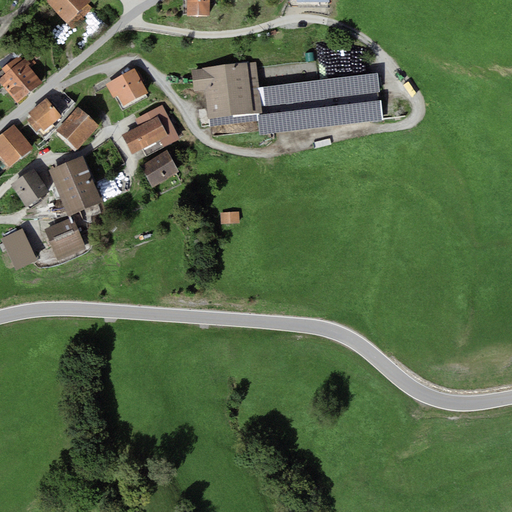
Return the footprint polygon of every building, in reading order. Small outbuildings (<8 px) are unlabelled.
[(90,0),(45,0),(44,1),(71,30),(84,18),(83,17),(93,9),(88,3),(91,1),(90,0)] [(186,0),(187,16),(210,16),(209,0),(186,0)] [(3,70),(0,72),(0,86),(3,85),(17,102),(41,82),(28,66),(31,64),(26,58),(24,60),(19,54),(1,68),(3,70)] [(257,62),(191,69),(194,93),(205,91),(209,126),(258,121),(257,114),(263,114),(262,107),(260,88),(257,62)] [(134,67),(104,84),(113,99),(115,98),(123,111),(147,97),(146,94),(149,93),(134,67)] [(377,73),(260,88),(262,107),(380,93),(377,73)] [(47,98),(28,113),(31,116),(27,119),(37,131),(41,128),(44,131),(62,116),(47,98)] [(381,100),(263,114),(257,114),(258,121),(260,136),(384,121),(381,100)] [(139,126),(121,135),(132,154),(142,149),(147,157),(181,139),(163,105),(135,120),(139,126)] [(78,106),(56,130),(78,149),(100,125),(78,106)] [(14,125),(0,135),(0,155),(10,168),(34,149),(14,125)] [(167,150),(141,166),(153,187),(179,171),(167,150)] [(83,156),(49,170),(68,216),(102,201),(83,156)] [(34,169),(11,184),(26,206),(49,191),(34,169)] [(240,211),(220,213),(221,224),(240,223),(240,211)] [(73,217),(44,229),(57,260),(86,248),(73,217)] [(22,229),(1,239),(16,271),(38,261),(22,229)]
